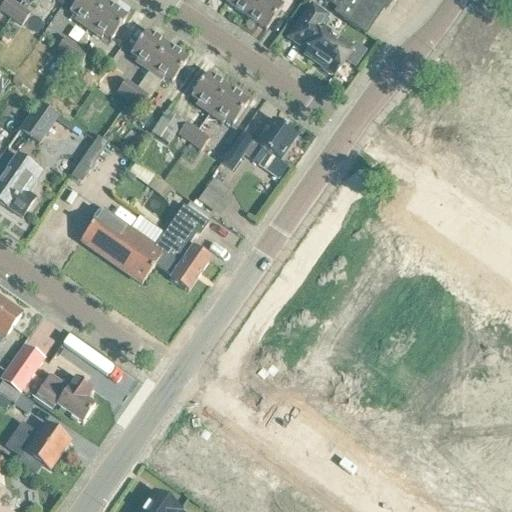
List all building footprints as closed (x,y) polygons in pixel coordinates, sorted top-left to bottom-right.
[(0,13),(10,21),(19,8),(8,0),(0,10),(0,13)] [(87,34),(105,7),(96,0),(79,0),(69,16),(76,21),(74,25),(87,34)] [(244,21),(258,0),(228,0),(224,6),(244,21)] [(268,0),(258,0),(244,21),(265,35),(282,9),(280,8),(283,5),(275,0),(273,3),(268,0)] [(337,0),(318,0),(331,9),(332,8),(337,0)] [(337,0),(332,8),(337,11),(333,17),(364,38),(383,11),(385,13),(394,0),(337,0)] [(105,7),(87,34),(100,43),(102,39),(110,44),(126,21),(105,7)] [(19,8),(10,21),(21,28),(30,16),(19,8)] [(352,53),(321,31),(320,33),(318,31),(326,20),(310,8),(287,41),(305,54),(302,58),(333,80),(345,64),(353,70),(364,56),(354,49),(352,53)] [(147,76),(166,49),(146,35),(129,58),(136,63),(134,66),(147,76)] [(67,62),(76,49),(64,41),(55,54),(67,62)] [(470,46),(450,74),(465,84),(458,95),(472,104),(479,94),(494,104),(511,78),(511,59),(505,55),(498,65),(470,46)] [(76,49),(67,62),(78,70),(87,57),(76,49)] [(166,49),(147,76),(161,85),(163,81),(171,87),(187,64),(166,49)] [(209,118),(227,92),(207,77),(191,100),(198,105),(195,109),(209,118)] [(0,98),(9,86),(0,79),(0,98)] [(128,103),(137,91),(125,83),(117,95),(128,103)] [(137,91),(128,103),(139,111),(148,99),(137,91)] [(227,92),(209,118),(222,128),(224,125),(231,130),(248,106),(227,92)] [(36,146),(55,120),(49,116),(38,108),(19,134),(36,146)] [(165,114),(150,137),(167,149),(182,126),(165,114)] [(271,123),(254,148),(239,138),(220,166),(232,174),(242,159),(248,163),(257,169),(266,156),(279,165),(296,140),(271,123)] [(506,150),(487,178),(511,195),(511,193),(511,126),(509,124),(496,143),(506,150)] [(190,146),(198,133),(186,125),(178,137),(190,146)] [(198,133),(190,146),(201,153),(209,141),(198,133)] [(98,139),(73,177),(83,183),(108,145),(98,139)] [(0,208),(22,224),(37,202),(29,196),(43,177),(18,159),(17,159),(0,182),(0,208)] [(136,182),(143,173),(135,166),(128,176),(136,182)] [(198,201),(217,215),(234,192),(214,178),(198,201)] [(154,251),(102,214),(80,246),(141,289),(154,269),(171,281),(169,283),(187,296),(210,263),(189,248),(196,238),(199,240),(208,227),(183,210),(154,251)] [(400,254),(376,288),(394,301),(395,301),(419,267),(400,254)] [(394,301),(391,305),(411,318),(416,310),(415,310),(437,279),(419,267),(395,301),(394,301)] [(437,279),(415,310),(416,310),(432,321),(433,322),(454,291),(437,279)] [(432,321),(427,329),(446,343),(449,339),(448,338),(472,304),(454,291),(433,322),(432,321)] [(353,300),(346,310),(353,314),(360,304),(353,300)] [(0,340),(3,343),(21,317),(0,302),(0,340)] [(472,304),(448,338),(449,339),(467,351),(469,347),(468,347),(490,316),(472,304)] [(342,316),(335,326),(345,333),(352,323),(342,316)] [(490,316),(468,347),(469,347),(487,360),(508,329),(490,316)] [(382,320),(375,330),(382,334),(389,324),(382,320)] [(371,336),(364,346),(370,351),(377,341),(371,336)] [(409,343),(402,353),(408,358),(415,348),(409,343)] [(335,347),(309,386),(327,399),(354,360),(335,347)] [(415,348),(408,358),(415,362),(422,352),(415,348)] [(20,397),(43,364),(24,351),(1,384),(20,397)] [(402,353),(395,363),(402,367),(408,358),(402,353)] [(408,358),(402,367),(408,372),(415,362),(408,358)] [(354,360),(327,399),(345,411),(372,372),(371,372),(368,376),(352,365),(355,361),(354,360)] [(446,364),(439,374),(446,379),(453,369),(446,364)] [(372,372),(345,411),(363,423),(390,385),(372,372)] [(36,397),(31,404),(49,416),(53,410),(55,408),(82,427),(94,408),(86,403),(93,393),(85,388),(74,380),(61,399),(50,391),(44,386),(36,397)] [(435,381),(428,391),(435,395),(442,385),(435,381)] [(475,384),(468,394),(475,399),(482,389),(475,384)] [(390,385),(363,423),(380,435),(407,397),(390,385)] [(20,399),(0,386),(0,413),(3,416),(8,407),(13,410),(20,399)] [(247,391),(243,397),(255,406),(259,400),(247,391)] [(488,393),(481,403),(488,408),(495,398),(488,393)] [(407,397),(380,435),(398,448),(425,409),(407,397)] [(461,398),(454,408),(464,415),(471,405),(461,398)] [(425,409),(398,448),(417,461),(438,430),(444,422),(425,409)] [(477,409),(470,419),(477,424),(483,414),(477,409)] [(21,462),(17,468),(34,479),(41,469),(48,474),(69,445),(41,425),(34,435),(22,426),(5,451),(21,462)] [(511,433),(505,429),(499,439),(505,444),(511,434),(511,433)] [(185,437),(165,465),(194,485),(187,495),(207,509),(215,499),(210,495),(229,467),(185,437)] [(465,448),(443,479),(462,492),(483,461),(482,461),(465,448)] [(483,461),(462,492),(480,504),(506,466),(488,453),(482,461),(483,461)] [(511,469),(506,466),(480,504),(490,511),(500,511),(511,495),(511,469)] [(511,511),(511,495),(500,511),(511,511)] [(175,511),(153,496),(142,511),(175,511)] [(252,511),(248,509),(245,511),(294,511),(274,498),(264,511),(252,511)]
